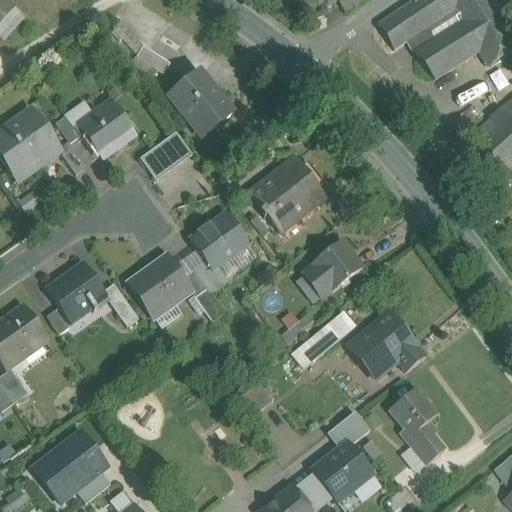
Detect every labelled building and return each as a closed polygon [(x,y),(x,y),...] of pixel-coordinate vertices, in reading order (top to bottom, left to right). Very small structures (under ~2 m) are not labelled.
[(0,0),(0,26),(14,10),(3,0),(0,0)] [(295,0),(295,3),(317,7),(322,4),(326,9),(338,0),(337,0),(295,0)] [(337,0),(338,0),(346,11),(362,0),(337,0)] [(416,0),(378,26),(394,51),(405,43),(434,80),(477,54),(460,28),(497,5),(493,0),(416,0)] [(511,54),(511,29),(497,5),(460,28),(477,54),(482,51),(491,67),(511,54)] [(14,10),(0,26),(0,40),(3,43),(24,19),(14,10)] [(170,65),(143,47),(136,58),(163,75),(170,65)] [(184,87),(169,100),(201,140),(230,116),(230,115),(233,112),(223,100),(220,103),(198,76),(184,87)] [(177,79),(162,91),(169,100),(184,87),(177,79)] [(511,101),(467,139),(501,179),(511,169),(511,101)] [(110,105),(77,129),(101,163),(134,139),(110,105)] [(31,115),(14,127),(15,128),(0,139),(0,161),(16,184),(58,154),(31,115)] [(78,141),(64,121),(54,128),(68,148),(78,141)] [(175,137),(139,162),(155,185),(191,159),(175,137)] [(85,172),(71,152),(61,159),(75,179),(85,172)] [(294,163),(248,199),(261,216),(259,217),(263,222),(265,220),(277,237),(324,201),(294,163)] [(226,218),(189,245),(204,266),(211,275),(216,271),(247,249),(226,218)] [(340,245),(310,269),(311,270),(301,277),(321,302),(330,294),(331,295),(360,272),(348,257),(349,256),(340,245)] [(166,261),(128,288),(152,321),(153,320),(151,318),(170,304),(172,307),(190,294),(166,261)] [(82,268),(47,293),(46,291),(44,291),(70,328),(71,327),(70,325),(90,311),(93,315),(96,313),(90,305),(103,295),(82,265),(80,266),(82,268)] [(216,271),(211,275),(204,266),(193,274),(206,292),(210,298),(227,285),(216,271)] [(210,298),(206,292),(194,301),(211,326),(223,317),(210,298)] [(120,298),(109,307),(126,331),(137,322),(120,298)] [(68,331),(55,313),(46,320),(59,338),(68,331)] [(22,314),(0,330),(0,361),(5,368),(42,342),(22,314)] [(388,315),(350,346),(378,379),(396,364),(405,374),(424,358),(388,315)] [(335,323),(292,358),(303,371),(346,335),(345,333),(351,328),(343,318),(336,324),(335,323)] [(294,326),(279,339),(285,346),(300,334),(294,326)] [(10,373),(0,379),(0,388),(13,407),(27,397),(10,373)] [(256,383),(235,399),(252,420),(273,404),(256,383)] [(0,416),(13,407),(0,388),(0,416)] [(417,389),(392,410),(406,429),(402,432),(427,466),(445,452),(433,436),(429,439),(421,429),(438,417),(417,389)] [(85,459),(93,453),(80,435),(71,442),(85,459)] [(71,442),(32,473),(59,507),(75,495),(100,476),(106,471),(93,453),(85,459),(71,442)] [(371,478),(347,446),(312,474),(337,505),(371,478)] [(511,456),(496,469),(511,489),(511,487),(511,456)] [(100,476),(75,495),(85,508),(110,488),(100,476)] [(290,491),(277,501),(262,511),(308,511),(290,490),(289,490),(290,491)] [(403,490),(386,504),(393,511),(398,511),(412,501),(403,490)] [(152,511),(144,500),(134,508),(137,511),(152,511)]
